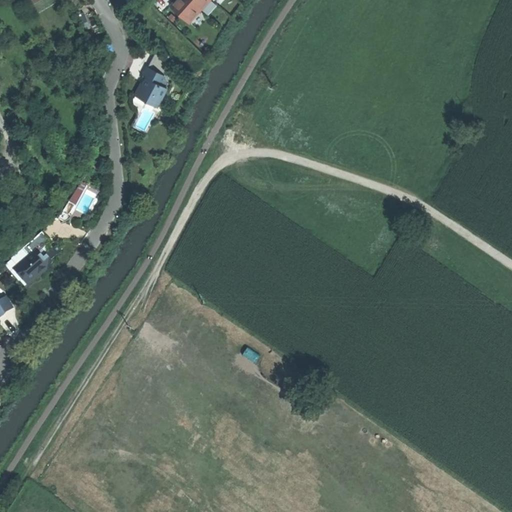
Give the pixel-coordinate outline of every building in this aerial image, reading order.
[(175,0),(170,6),(189,23),(210,0),(175,0)] [(156,52),(148,67),(164,75),(168,67),(156,52)] [(142,83),(135,95),(157,107),(167,88),(165,87),(167,83),(164,75),(148,67),(147,66),(143,74),(147,76),(147,77),(148,79),(145,85),(144,84),(142,83)] [(69,202),(76,206),(87,185),(81,182),(69,202)] [(35,249),(38,252),(50,242),(41,231),(22,248),(28,254),(29,255),(35,249)] [(46,254),(50,259),(60,250),(55,245),(47,252),(48,252),(46,254)] [(50,259),(46,254),(42,257),(38,252),(35,249),(29,255),(28,254),(12,269),(26,284),(38,273),(39,274),(41,272),(45,269),(46,269),(52,261),(50,259)] [(4,296),(0,299),(0,305),(4,312),(11,307),(4,296)]
